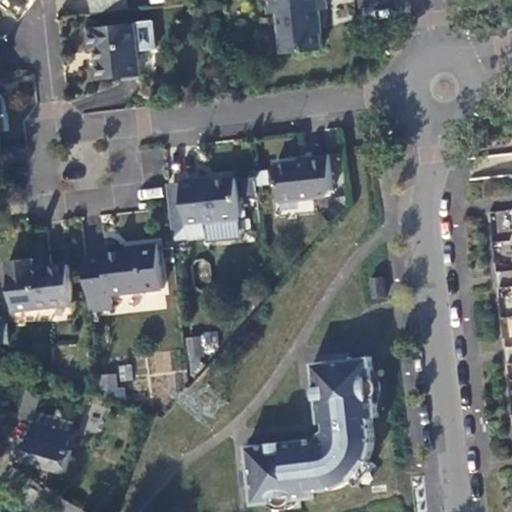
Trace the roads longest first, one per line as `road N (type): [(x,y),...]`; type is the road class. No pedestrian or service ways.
road 1 (residential): [(458,511),(425,222),(437,120)]
road 2 (residential): [(406,99),(125,129)]
road 3 (residential): [(125,129),(124,120),(42,129),(51,209),(133,201)]
